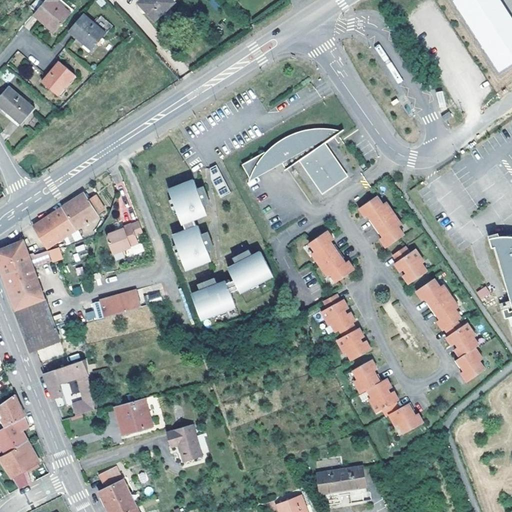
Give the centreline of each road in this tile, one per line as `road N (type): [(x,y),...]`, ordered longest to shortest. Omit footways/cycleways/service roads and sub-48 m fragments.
road 1 (primary): [(307,21),(26,204)]
road 2 (residential): [(307,21),(384,141),(412,157),(439,150)]
road 3 (tertiary): [(69,477),(0,302)]
